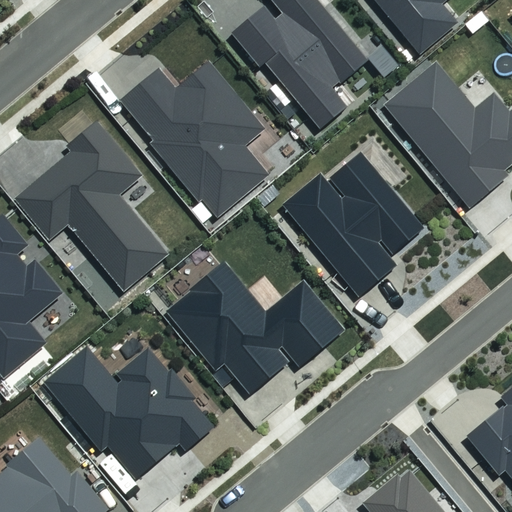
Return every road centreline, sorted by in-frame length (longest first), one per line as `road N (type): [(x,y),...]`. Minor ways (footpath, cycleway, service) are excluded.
road 1 (residential): [(511,298),(253,511)]
road 2 (residential): [(0,91),(110,0)]
